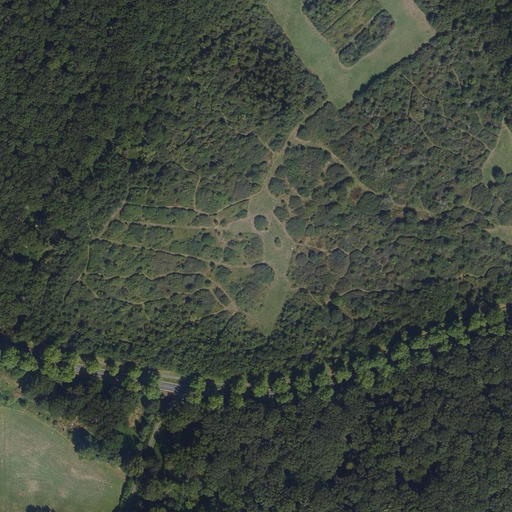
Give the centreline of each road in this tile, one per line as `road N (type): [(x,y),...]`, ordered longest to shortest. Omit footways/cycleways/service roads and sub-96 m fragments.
road 1 (primary): [(188,390),(260,395),(332,387),(511,320)]
road 2 (primary): [(0,351),(188,390)]
road 3 (tertiary): [(127,511),(165,415),(188,390)]
